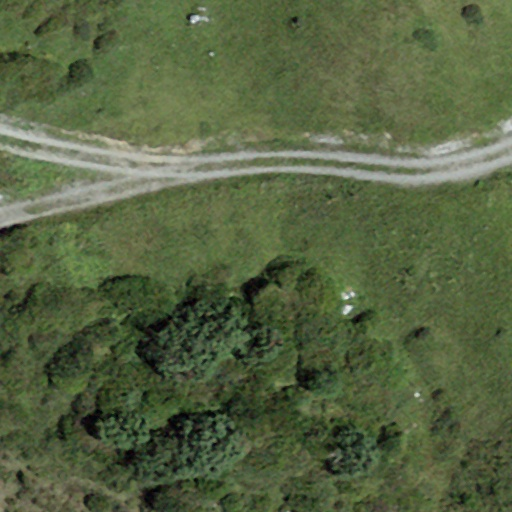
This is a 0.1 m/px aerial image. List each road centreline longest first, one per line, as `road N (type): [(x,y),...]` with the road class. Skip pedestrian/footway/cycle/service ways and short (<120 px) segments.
road 1 (track): [(0,220),(182,170),(464,173),(511,155)]
road 2 (track): [(0,116),(182,170)]
